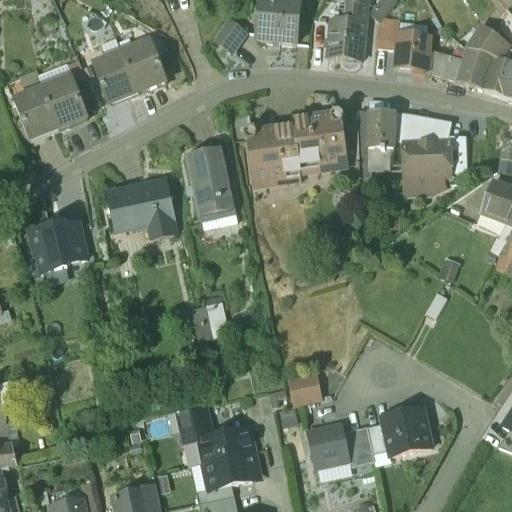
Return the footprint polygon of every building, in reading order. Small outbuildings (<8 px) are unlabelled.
[(300,3),(274,0),(259,0),(255,42),(295,46),(300,3)] [(392,0),(383,0),(369,19),(379,26),(383,21),(396,3),(392,0)] [(367,5),(347,3),(345,25),(331,24),(327,58),(361,62),(367,5)] [(511,22),(508,17),(500,29),(511,44),(511,22)] [(399,23),(383,21),(379,26),(377,28),(374,51),(396,53),(398,37),(399,23)] [(245,34),(228,22),(214,41),(231,54),(245,34)] [(493,40),(483,33),(477,40),(487,47),(493,40)] [(429,41),(398,37),(396,53),(394,70),(429,74),(434,56),(428,55),(429,41)] [(487,47),(480,57),(489,59),(499,44),(493,40),(487,47)] [(511,66),(503,63),(511,53),(499,44),(489,59),(493,60),(483,92),(483,93),(511,101),(511,66)] [(152,47),(122,58),(137,98),(150,93),(150,91),(167,85),(152,47)] [(480,57),(468,54),(465,65),(434,56),(429,74),(428,76),(483,92),(493,60),(489,59),(480,57)] [(122,58),(94,69),(108,107),(125,100),(127,101),(137,98),(122,58)] [(72,81),(42,92),(59,133),(70,129),(70,127),(87,120),(72,81)] [(42,92),(14,104),(29,143),(45,136),(46,138),(59,133),(42,92)] [(324,117),(292,121),(292,127),(298,165),(315,163),(316,170),(345,166),(340,126),(340,119),(339,117),(337,115),(335,114),(324,117)] [(393,115),(367,114),(367,116),(366,151),(388,152),(392,152),(393,115)] [(409,118),(393,115),(392,152),(388,152),(389,167),(404,167),(403,147),(409,118)] [(367,116),(355,117),(357,164),(358,179),(363,179),(368,179),(368,168),(389,167),(388,152),(366,151),(367,116)] [(449,126),(409,118),(403,147),(446,146),(446,162),(457,162),(457,164),(462,165),(463,140),(447,140),(449,126)] [(356,125),(340,126),(345,166),(357,164),(356,125)] [(292,127),(261,132),(246,132),(243,134),(241,136),(241,139),(242,142),(244,144),(247,167),(250,166),(252,186),(285,181),(284,175),(299,173),(298,165),(292,127)] [(511,136),(505,135),(497,177),(510,179),(511,172),(511,136)] [(446,146),(403,147),(404,167),(404,180),(422,180),(447,179),(447,178),(447,177),(446,162),(446,146)] [(222,155),(186,163),(198,217),(218,213),(219,218),(235,215),(222,155)] [(457,162),(446,162),(447,177),(458,176),(457,164),(457,162)] [(404,180),(404,186),(399,186),(400,192),(404,192),(404,194),(422,194),(422,180),(404,180)] [(166,187),(106,200),(114,237),(149,229),(153,245),(175,240),(171,224),(174,223),(166,187)] [(511,195),(492,188),(479,220),(504,231),(511,234),(511,233),(511,195)] [(79,228),(85,255),(97,252),(90,225),(79,228)] [(38,260),(42,278),(68,273),(67,269),(87,264),(85,255),(79,228),(64,232),(63,229),(30,236),(35,260),(38,260)] [(504,231),(497,246),(504,249),(511,234),(504,231)] [(511,233),(504,249),(499,259),(511,263),(511,233)] [(511,263),(499,259),(494,270),(511,277),(511,263)] [(436,298),(425,319),(435,325),(447,304),(436,298)] [(224,310),(208,313),(214,345),(214,346),(231,343),(224,310)] [(208,313),(191,316),(193,328),(197,348),(214,345),(208,313)] [(286,383),(294,411),(323,403),(315,375),(286,383)] [(273,410),(288,406),(285,393),(270,396),(273,410)] [(423,414),(382,423),(383,430),(389,456),(390,462),(431,453),(423,414)] [(509,434),(511,436),(511,415),(502,430),(509,434)] [(0,474),(15,472),(10,453),(10,434),(7,419),(0,420),(0,474)] [(211,430),(180,437),(183,450),(199,446),(198,445),(214,441),(211,430)] [(342,430),(307,438),(314,471),(328,468),(329,471),(350,467),(344,438),(342,430)] [(383,430),(367,433),(373,459),(389,456),(383,430)] [(344,438),(350,467),(351,471),(374,467),(373,459),(367,433),(344,438)] [(214,441),(198,445),(199,446),(203,468),(254,457),(249,434),(214,441)] [(511,436),(509,434),(498,451),(511,455),(511,436)] [(251,482),(259,480),(254,457),(203,468),(209,494),(209,495),(232,490),(252,485),(251,482)] [(96,511),(91,488),(80,490),(83,505),(84,511),(96,511)] [(160,511),(155,489),(142,492),(143,496),(144,496),(147,511),(160,511)] [(234,502),(232,490),(209,495),(209,494),(197,496),(199,510),(234,502)] [(143,496),(113,502),(115,511),(147,511),(144,496),(143,496)] [(236,511),(234,502),(199,510),(199,511),(236,511)] [(18,511),(16,503),(3,506),(4,511),(18,511)]
